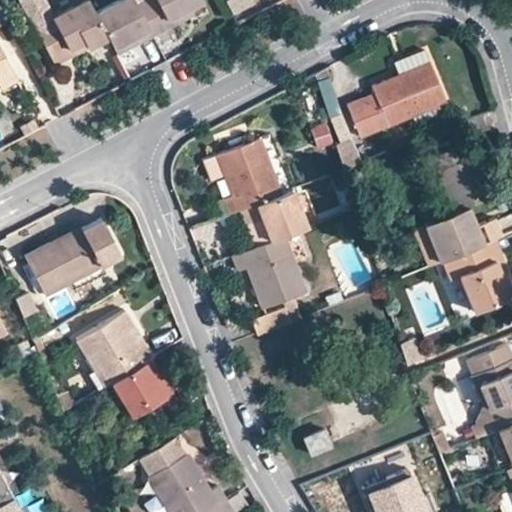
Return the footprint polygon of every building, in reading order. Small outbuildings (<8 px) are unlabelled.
[(92,10),(86,0),(79,0),(51,15),(43,0),(19,0),(52,63),(105,35),(92,10)] [(132,0),(111,0),(92,10),(105,35),(115,53),(151,35),(134,3),(132,0)] [(139,0),(134,3),(151,35),(169,25),(166,18),(188,7),(200,0),(139,0)] [(249,0),(223,0),(229,12),(250,2),(249,0)] [(166,18),(169,25),(192,13),(188,7),(166,18)] [(0,82),(14,75),(0,48),(0,82)] [(343,103),(358,137),(410,115),(439,104),(445,102),(428,60),(426,61),(421,48),(390,61),(395,73),(369,84),(372,92),(343,103)] [(410,115),(415,127),(443,115),(439,104),(410,115)] [(327,117),(338,143),(349,138),(338,113),(327,117)] [(309,127),(316,147),(330,143),(324,122),(309,127)] [(222,197),(227,212),(239,207),(279,192),(258,137),(215,152),(229,193),(222,197)] [(430,154),(452,210),(468,204),(489,195),(472,153),(466,156),(460,142),(430,154)] [(279,192),(239,207),(254,246),(283,235),(306,226),(292,187),(279,192)] [(421,223),(436,261),(440,260),(495,237),(496,236),(489,218),(475,223),(468,204),(452,210),(421,223)] [(45,295),(118,257),(99,221),(80,231),(78,228),(23,256),(45,295)] [(436,261),(421,223),(410,227),(425,266),(436,261)] [(245,267),(260,307),(303,291),(283,235),(254,246),(231,255),(237,270),(245,267)] [(495,237),(440,260),(446,276),(456,273),(471,312),(509,296),(505,284),(511,281),(495,237)] [(14,302),(18,311),(31,304),(27,297),(14,302)] [(249,318),(255,334),(299,316),(293,302),(249,318)] [(73,339),(101,385),(108,381),(150,356),(152,354),(123,308),(73,339)] [(15,343),(20,351),(29,347),(25,338),(15,343)] [(470,375),(492,429),(495,428),(511,421),(511,356),(510,357),(505,343),(464,359),(470,375)] [(141,409),(150,426),(181,408),(150,356),(108,381),(130,416),(141,409)] [(511,421),(495,428),(509,465),(511,464),(511,421)] [(301,436),(308,454),(330,444),(322,426),(301,436)] [(184,452),(173,435),(138,456),(148,474),(178,456),(184,452)] [(145,476),(166,511),(200,511),(223,499),(215,484),(207,489),(186,451),(184,452),(178,456),(148,474),(145,476)] [(430,511),(436,510),(426,484),(418,487),(407,460),(386,469),(388,474),(363,484),(371,504),(376,502),(380,511),(430,511)] [(0,501),(12,495),(0,472),(0,501)] [(0,511),(20,511),(12,495),(0,501),(0,511)] [(200,511),(231,511),(223,499),(200,511)]
